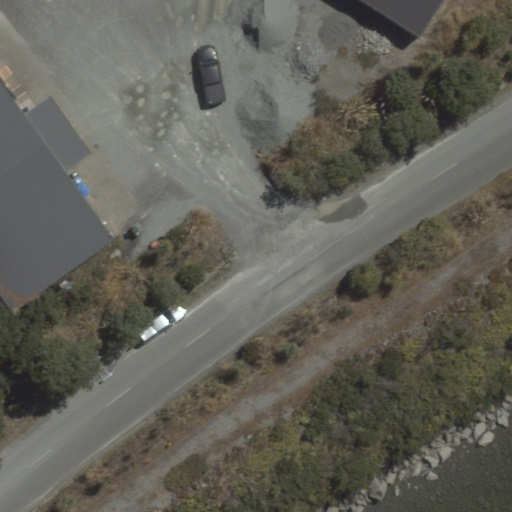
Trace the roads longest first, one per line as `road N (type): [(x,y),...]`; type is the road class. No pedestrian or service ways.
road 1 (unclassified): [(0,489),(200,336),(511,131)]
road 2 (unknown): [(289,276),(140,0)]
